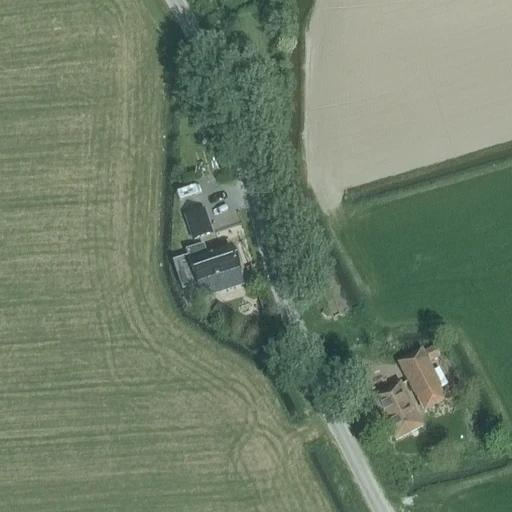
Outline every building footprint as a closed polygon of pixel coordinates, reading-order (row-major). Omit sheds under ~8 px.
[(185,217),(192,240),(211,234),(203,211),(185,217)] [(238,236),(247,233),(244,222),(218,229),(223,246),(234,243),(241,268),(246,267),(238,236)] [(185,253),(199,294),(216,288),(217,292),(241,285),(237,271),(229,248),(205,255),(202,247),(185,253)] [(262,313),(270,311),(265,296),(257,298),(262,313)] [(234,315),(218,304),(210,315),(226,326),(234,315)] [(427,364),(438,359),(433,348),(422,353),(427,364)] [(396,363),(414,400),(439,388),(420,350),(396,363)] [(421,427),(399,384),(371,399),(394,442),(421,427)]
